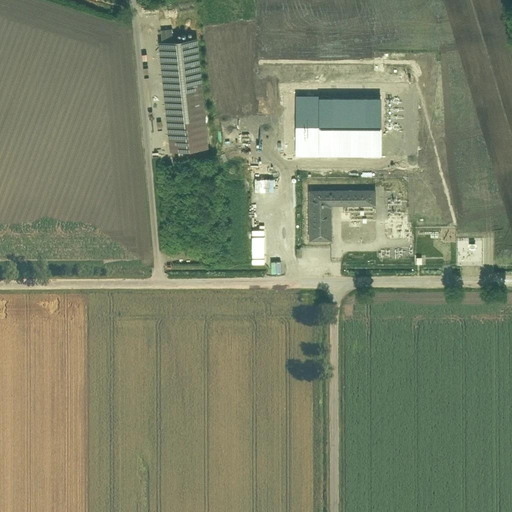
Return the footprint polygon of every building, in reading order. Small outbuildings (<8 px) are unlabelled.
[(194,37),(153,41),(165,152),(206,147),(194,37)] [(430,71),(423,72),(424,82),(431,81),(430,71)] [(319,153),(320,97),(296,96),(296,153),(319,153)] [(319,153),(380,153),(381,97),(320,97),(319,153)] [(278,178),(256,178),(256,190),(278,190),(278,178)] [(308,191),(308,242),(334,242),(334,207),(376,207),(376,191),(308,191)] [(268,262),(268,229),(256,229),(256,262),(268,262)]
